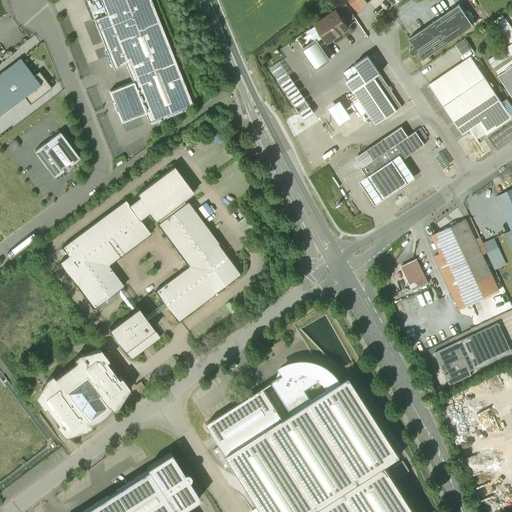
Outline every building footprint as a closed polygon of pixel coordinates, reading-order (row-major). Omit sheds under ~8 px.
[(150,0),(100,0),(106,15),(94,20),(114,69),(126,65),(125,64),(169,46),(150,0)] [(353,15),(343,0),(336,0),(332,3),(337,10),(341,16),(343,14),(345,15),(348,19),(353,15)] [(350,0),(357,9),(368,0),(350,0)] [(458,5),(409,38),(414,45),(410,48),(409,50),(412,55),(415,54),(418,52),(423,59),(473,25),(458,5)] [(337,10),(315,25),(325,40),(326,42),(349,27),(341,16),(337,10)] [(325,40),(315,25),(296,38),(317,67),(328,59),(319,45),(325,40)] [(468,37),(458,44),(467,57),(477,50),(468,37)] [(169,46),(125,64),(126,65),(133,82),(109,92),(113,102),(112,102),(116,113),(117,112),(122,123),(145,113),(149,122),(192,105),(169,46)] [(368,56),(354,65),(359,72),(346,80),(354,91),(380,74),(368,56)] [(470,56),(428,84),(462,134),(478,123),(486,135),(511,118),(511,117),(511,116),(511,106),(507,99),(501,102),(470,56)] [(33,75),(20,58),(0,73),(0,114),(24,97),(30,105),(52,88),(39,71),(33,75)] [(511,58),(496,70),(499,74),(497,75),(511,96),(511,58)] [(279,61),(269,68),(304,120),(314,113),(279,61)] [(380,74),(354,91),(376,124),(402,107),(380,74)] [(351,116),(340,100),(329,108),(340,124),(351,116)] [(369,118),(357,100),(353,102),(365,121),(369,118)] [(427,138),(421,128),(416,131),(423,141),(427,138)] [(416,131),(406,138),(415,151),(425,145),(416,131)] [(47,142),(64,165),(68,162),(70,165),(80,159),(60,132),(47,142)] [(406,138),(391,148),(384,138),(367,150),(374,160),(361,168),(367,176),(369,180),(369,179),(371,182),(389,170),(387,167),(396,161),(397,163),(403,159),(415,151),(406,138)] [(64,165),(47,142),(34,152),(54,178),(63,171),(61,168),(64,165)] [(396,161),(387,167),(389,170),(371,182),(369,179),(369,180),(367,176),(359,181),(375,205),(415,178),(403,159),(397,163),(396,161)] [(174,166),(137,193),(139,197),(128,204),(125,200),(61,247),(68,256),(59,262),(92,308),(104,299),(121,286),(122,285),(107,265),(150,233),(139,219),(148,212),(155,221),(157,219),(159,223),(157,224),(188,266),(154,291),(163,303),(166,307),(177,321),(241,274),(187,202),(185,203),(183,200),(193,192),(174,166)] [(511,189),(496,197),(510,226),(511,224),(511,189)] [(464,220),(438,233),(438,232),(431,236),(434,243),(431,244),(434,250),(437,248),(439,254),(434,257),(438,266),(441,265),(453,290),(450,291),(459,310),(472,304),(471,302),(497,290),(481,255),(474,240),(465,220),(464,220)] [(487,253),(480,237),(474,240),(481,255),(487,253)] [(498,248),(487,253),(495,269),(506,264),(498,248)] [(414,265),(412,262),(401,267),(403,271),(409,283),(420,278),(424,276),(419,265),(415,267),(414,265)] [(124,301),(132,312),(137,308),(129,297),(121,286),(104,299),(106,302),(119,293),(124,301)] [(154,309),(144,317),(147,321),(157,314),(166,307),(163,303),(154,309)] [(132,312),(108,329),(114,337),(117,341),(130,358),(159,337),(147,321),(144,317),(137,308),(132,312)] [(497,323),(461,340),(475,369),(511,352),(497,323)] [(108,341),(96,350),(100,349),(107,360),(112,356),(107,349),(111,345),(117,341),(114,337),(108,341)] [(461,340),(434,353),(450,385),(471,375),(469,372),(475,369),(461,340)] [(79,355),(74,358),(76,361),(54,377),(52,375),(47,378),(35,397),(43,407),(46,405),(59,423),(56,425),(64,435),(84,430),(89,427),(87,424),(89,420),(93,417),(95,415),(101,411),(103,410),(106,408),(109,407),(112,410),(116,406),(128,387),(120,376),(118,378),(105,361),(107,360),(100,349),(96,350),(79,355)] [(309,364),(302,363),(294,364),(291,365),(287,366),(281,369),(284,375),(272,383),(291,413),(311,401),(306,393),(315,387),(313,385),(319,381),(322,383),(324,386),(328,390),(330,389),(338,384),(332,376),(325,370),(317,366),(309,364)] [(311,401),(291,413),(279,420),(223,456),(257,511),(410,511),(382,466),(398,456),(349,378),(338,384),(330,389),(328,390),(311,401)] [(147,391),(140,382),(135,385),(143,395),(147,391)] [(223,456),(279,420),(260,390),(204,425),(223,456)] [(170,453),(146,468),(148,470),(81,511),(187,511),(185,508),(199,499),(188,480),(189,479),(190,476),(188,473),(185,473),(183,474),(170,453)]
